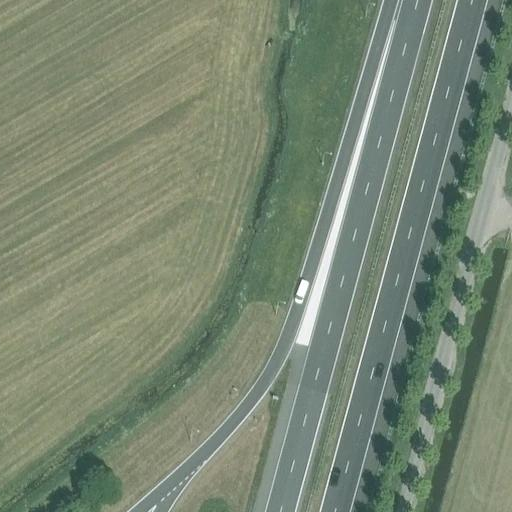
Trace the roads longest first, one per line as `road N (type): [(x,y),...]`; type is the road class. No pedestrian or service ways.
road 1 (motorway): [(408,0),(270,375),(177,482)]
road 2 (motorway): [(416,0),(279,511)]
road 3 (motorway): [(334,511),(470,0)]
road 4 (unclassified): [(405,511),(511,115)]
